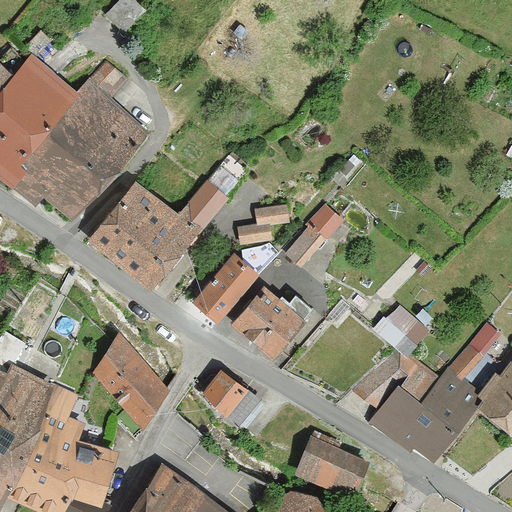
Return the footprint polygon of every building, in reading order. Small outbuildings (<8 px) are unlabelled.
[(125,29),(145,9),(135,0),(119,0),(107,12),(125,29)] [(32,54),(12,76),(0,92),(0,175),(14,185),(77,92),(32,54)] [(43,194),(72,218),(150,133),(111,100),(127,79),(106,62),(91,82),(88,79),(77,92),(14,185),(38,200),(43,194)] [(0,92),(12,76),(0,63),(0,92)] [(90,239),(151,286),(196,229),(200,232),(250,168),(231,153),(209,181),(206,179),(178,216),(135,182),(90,239)] [(301,266),(344,219),(325,202),(309,220),(312,223),(286,252),(301,266)] [(256,207),(257,225),(269,224),(288,222),(287,205),(256,207)] [(241,241),(270,239),(269,224),(257,225),(239,226),(241,241)] [(236,253),(195,300),(218,320),(278,250),(270,243),(236,253)] [(266,285),(233,321),(272,356),(304,321),(301,319),(312,308),(296,293),(289,301),(282,294),(279,297),(266,285)] [(376,330),(395,345),(417,319),(399,303),(376,330)] [(487,324),(450,365),(463,376),(500,335),(487,324)] [(94,374),(143,427),(167,386),(120,333),(94,374)] [(426,400),(441,379),(400,347),(355,389),(379,408),(398,380),(426,400)] [(511,360),(478,404),(511,430),(511,360)] [(50,408),(68,416),(78,396),(13,364),(7,374),(0,370),(0,504),(0,505),(7,493),(50,408)] [(228,411),(240,423),(259,399),(223,369),(204,390),(226,413),(228,411)] [(379,408),(372,417),(435,461),(483,393),(448,369),(441,379),(426,400),(398,380),(379,408)] [(99,506),(101,500),(114,450),(78,441),(84,423),(68,416),(50,408),(7,493),(45,511),(63,511),(73,496),(99,506)] [(369,461),(312,436),(297,471),(353,495),(369,461)] [(177,511),(197,488),(164,462),(129,511),(177,511)] [(177,511),(228,511),(197,488),(177,511)] [(327,511),(319,495),(287,491),(259,511),(327,511)] [(99,511),(105,502),(101,500),(99,506),(73,496),(63,511),(99,511)]
